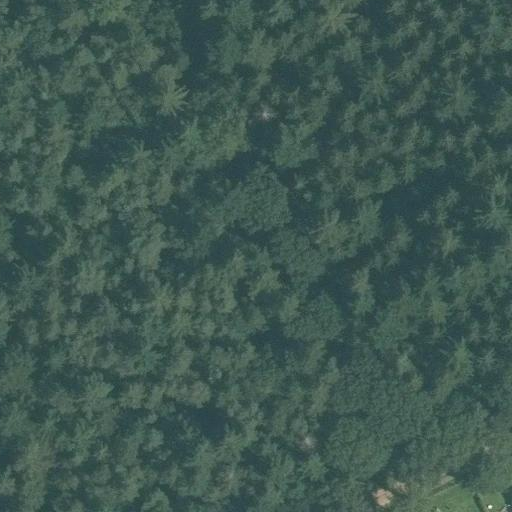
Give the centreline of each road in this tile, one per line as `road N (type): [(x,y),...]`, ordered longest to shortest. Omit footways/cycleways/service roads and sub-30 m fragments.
road 1 (track): [(149,0),(424,491)]
road 2 (track): [(352,511),(511,432)]
